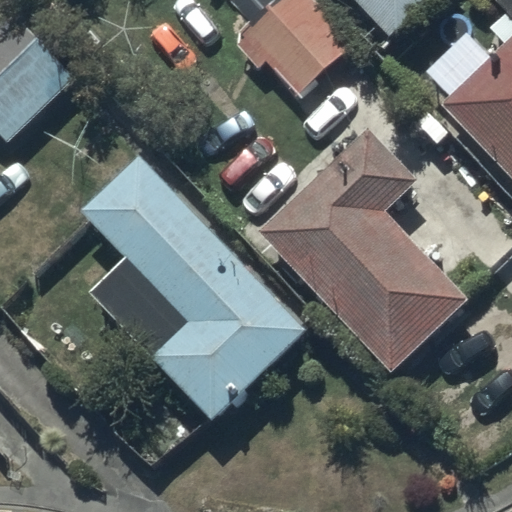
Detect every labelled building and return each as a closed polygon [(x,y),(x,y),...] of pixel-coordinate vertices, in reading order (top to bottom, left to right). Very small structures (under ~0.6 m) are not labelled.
[(302,107),(359,53),(308,0),(246,0),(273,29),(243,57),(265,81),(272,75),(302,107)] [(346,0),(397,54),(453,0),(346,0)] [(511,0),(488,0),(511,24),(511,0)] [(18,17),(0,34),(0,140),(12,154),(83,88),(18,17)] [(458,111),(448,121),(511,189),(511,61),(498,75),(474,50),(434,87),(458,111)] [(377,147),(266,251),(397,391),(475,317),(391,228),(424,197),(377,147)] [(317,351),(148,175),(89,231),(134,277),(97,312),(222,442),(317,351)]
